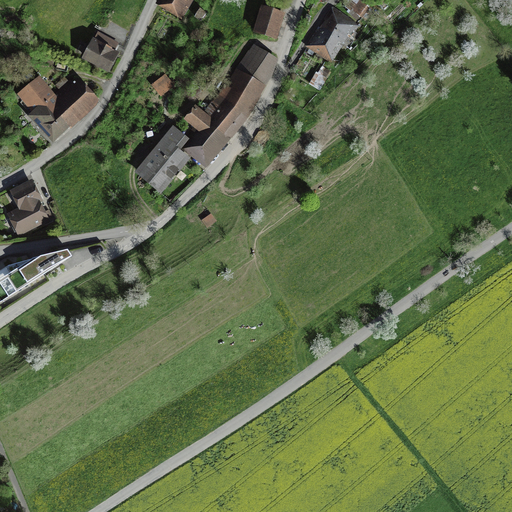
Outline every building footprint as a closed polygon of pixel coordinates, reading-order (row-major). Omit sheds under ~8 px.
[(195,0),(166,0),(161,8),(183,21),(195,0)] [(277,40),(285,13),(280,12),(275,10),(260,6),(253,34),(277,40)] [(358,25),(331,7),(305,48),(332,65),(358,25)] [(123,54),(94,39),(83,60),(112,75),(123,54)] [(273,62),(253,49),(208,117),(196,108),(183,124),(198,138),(190,148),(205,162),(245,113),(273,62)] [(165,76),(153,85),(161,95),(173,86),(165,76)] [(16,100),(50,144),(101,104),(85,83),(59,104),(41,81),(16,100)] [(187,139),(174,128),(134,175),(162,198),(191,163),(177,151),(187,139)] [(20,213),(40,202),(30,182),(9,193),(20,213)] [(40,202),(20,213),(8,219),(19,239),(51,222),(40,202)] [(8,278),(17,291),(72,256),(68,249),(41,256),(41,257),(8,278)]
